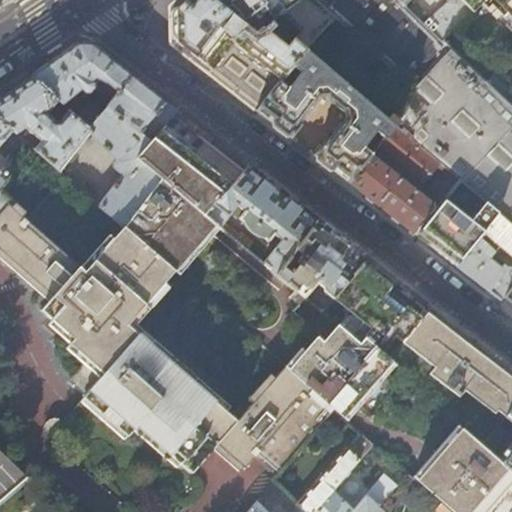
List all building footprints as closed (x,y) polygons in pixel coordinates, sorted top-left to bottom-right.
[(301,29),(281,11),(255,33),(208,0),(182,0),(182,1),(173,9),(174,42),(187,52),(236,90),(259,108),(279,81),(292,64),(304,49),(292,39),(301,29)] [(305,48),(336,14),(319,0),(208,0),(255,33),(281,11),(301,29),(292,39),(304,49),(305,48)] [(319,0),(336,14),(413,84),(449,45),(441,37),(424,20),(421,17),(411,6),(407,2),(404,0),(319,0)] [(463,0),(404,0),(407,2),(409,0),(446,0),(424,20),(441,37),(470,8),(463,0)] [(421,17),(427,11),(417,0),(411,6),(421,17)] [(511,0),(463,0),(470,8),(441,37),(449,45),(511,107),(511,0)] [(138,81),(92,44),(78,44),(57,59),(31,77),(90,128),(103,112),(90,101),(94,96),(91,92),(94,89),(109,103),(107,105),(108,107),(138,132),(165,102),(138,81)] [(511,107),(449,45),(413,84),(384,116),(394,124),(458,179),(498,214),(511,225),(511,285),(504,296),(511,302),(511,107)] [(384,137),(394,124),(384,116),(305,48),(304,49),(292,64),(300,71),(295,78),(289,73),(282,83),(279,81),(259,108),(256,111),(282,131),(289,136),(320,95),(327,95),(343,109),(346,109),(346,116),(315,157),(328,167),(348,182),(370,154),(371,153),(364,147),(376,130),(384,137)] [(103,112),(90,128),(31,77),(8,92),(0,97),(0,119),(18,135),(29,127),(34,131),(37,132),(45,140),(37,150),(62,172),(92,133),(119,159),(116,163),(117,166),(120,172),(124,174),(101,206),(125,226),(160,178),(136,158),(175,114),(177,111),(170,106),(165,102),(138,132),(108,107),(103,112)] [(206,216),(245,170),(207,140),(180,118),(175,114),(136,158),(160,178),(125,226),(177,272),(216,224),(206,216)] [(0,119),(0,187),(34,149),(18,135),(0,119)] [(415,234),(458,179),(394,124),(384,137),(379,143),(430,187),(435,180),(441,185),(429,201),(370,154),(348,182),(380,207),(415,234)] [(296,247),(317,220),(270,183),(248,167),(245,170),(206,216),(216,224),(221,228),(233,212),(275,245),(276,246),(263,263),(276,274),(285,262),(296,247)] [(67,177),(63,180),(28,221),(10,205),(0,216),(0,250),(52,297),(41,310),(73,340),(69,345),(103,375),(82,397),(125,436),(135,426),(188,474),(215,447),(242,471),(260,451),(283,470),(335,410),(289,369),(177,272),(125,226),(101,206),(67,177)] [(498,214),(458,179),(415,234),(434,248),(456,266),(498,214)] [(0,216),(10,205),(11,202),(0,191),(0,216)] [(456,266),(473,279),(501,300),(504,296),(511,285),(511,225),(498,214),(456,266)] [(296,247),(304,254),(291,271),(285,267),(288,264),(285,262),(276,274),(306,300),(320,283),(326,288),(326,292),(335,299),(366,259),(342,240),(317,220),(296,247)] [(390,285),(393,280),(389,276),(366,259),(335,299),(349,311),(337,326),(359,344),(365,338),(387,357),(425,312),(403,295),(390,285)] [(405,289),(393,280),(390,285),(403,295),(405,292),(405,289)] [(448,330),(425,312),(387,357),(390,361),(426,392),(423,399),(461,430),(483,448),(499,426),(506,417),(511,408),(511,379),(505,374),(448,330)] [(387,357),(365,338),(359,344),(337,326),(322,341),(315,335),(289,369),(335,410),(344,416),(390,361),(387,357)] [(511,408),(506,417),(511,421),(511,437),(510,439),(511,440),(511,444),(500,462),(511,471),(511,408)] [(506,432),(499,426),(483,448),(490,454),(493,451),(506,432)] [(511,511),(511,471),(500,462),(490,454),(483,448),(461,430),(417,481),(419,483),(442,502),(452,511),(511,511)] [(373,444),(361,432),(298,503),(306,511),(312,511),(332,491),(373,444)] [(0,501),(28,478),(0,451),(0,501)] [(403,511),(406,505),(408,498),(410,493),(414,487),(419,483),(417,481),(408,474),(396,487),(374,511),(403,511)] [(362,503),(360,501),(351,510),(332,491),(312,511),(374,511),(396,487),(383,477),(362,503)] [(452,511),(442,502),(433,511),(452,511)] [(268,511),(259,503),(250,511),(268,511)]
